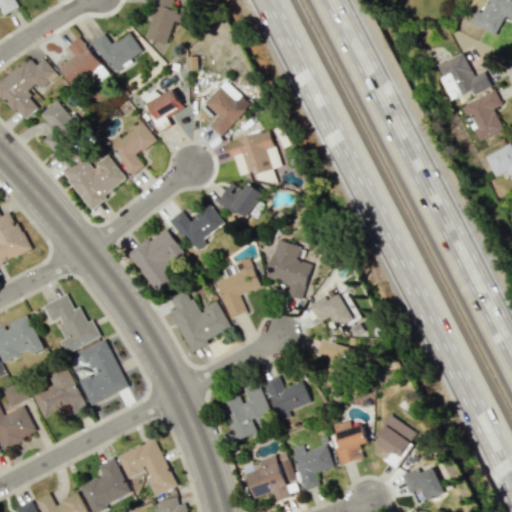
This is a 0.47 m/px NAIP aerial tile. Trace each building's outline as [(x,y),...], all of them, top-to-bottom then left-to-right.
[(0,0),(0,9),(3,15),(18,7),(13,0),(0,0)] [(156,0),(146,38),(167,44),(178,0),(156,0)] [(469,22),(494,35),(504,16),(511,19),(511,0),(486,0),(480,12),(476,9),(469,22)] [(92,40),(113,71),(142,51),(130,32),(112,44),(104,33),(92,40)] [(59,68),(74,86),(101,64),(79,36),(67,46),(74,55),(59,68)] [(436,65),(451,98),(471,89),(474,94),(492,86),(484,71),(474,75),(463,52),(436,65)] [(0,79),(0,95),(14,114),(18,110),(25,118),(40,107),(27,89),(37,81),(42,87),(58,75),(45,58),(35,65),(29,57),(0,79)] [(250,103),(225,80),(204,102),(218,115),(209,125),(220,135),(250,103)] [(184,107),(173,88),(145,104),(160,130),(171,124),(167,116),(184,107)] [(502,104),(495,89),(460,105),(465,116),(470,114),(476,127),(473,129),(478,140),(503,129),(493,108),(502,104)] [(40,114),(52,128),(41,138),(53,152),(84,125),(72,111),(69,113),(56,99),(40,114)] [(132,174),(144,165),(136,155),(156,140),(143,121),(121,137),(118,134),(108,141),(132,174)] [(238,175),(254,171),(255,176),(262,174),(262,172),(280,166),(269,129),(228,142),(238,175)] [(493,176),(506,170),(511,181),(511,180),(511,146),(510,143),(484,155),(493,176)] [(127,179),(108,155),(92,168),(74,144),(58,156),(67,168),(62,171),(90,208),(127,179)] [(247,216),(263,192),(247,182),(243,190),(231,182),(218,203),(233,213),(236,209),(247,216)] [(170,219),(195,252),(206,243),(203,239),(224,222),(210,204),(189,220),(182,210),(170,219)] [(0,263),(31,249),(12,211),(1,216),(0,213),(0,263)] [(129,253),(159,296),(180,281),(167,264),(184,252),(166,227),(129,253)] [(302,299),(312,263),(295,258),(299,245),(277,239),(266,277),(290,283),(287,295),(302,299)] [(261,286),(249,257),(224,267),(227,276),(216,281),(231,318),(247,312),(240,294),(261,286)] [(170,297),(175,307),(170,309),(190,349),(232,329),(218,301),(199,310),(188,288),(170,297)] [(318,322),(331,315),(337,327),(354,319),(340,292),(327,298),(326,295),(309,303),(318,322)] [(101,337),(92,319),(87,321),(80,306),(74,308),(67,293),(44,304),(52,321),(57,319),(66,338),(60,341),(66,353),(101,337)] [(29,350),(31,354),(43,348),(27,314),(10,322),(11,324),(0,329),(0,355),(3,362),(29,350)] [(90,404),(128,387),(106,338),(81,350),(91,373),(79,378),(90,404)] [(352,346),(320,339),(317,355),(328,357),(323,383),(344,387),(352,346)] [(68,367),(50,375),(54,385),(33,395),(44,417),(65,407),(69,415),(87,407),(68,367)] [(289,410),(311,402),(303,380),(284,387),(279,375),(264,381),(279,420),(291,416),(289,410)] [(235,439),(275,424),(259,382),(244,387),(249,400),(243,403),(239,393),(220,401),(228,421),(235,439)] [(11,406),(27,398),(20,383),(4,390),(11,406)] [(0,439),(4,448),(37,432),(24,405),(4,414),(0,405),(0,439)] [(385,461),(396,467),(418,431),(388,414),(383,423),(385,425),(375,441),(391,451),(385,461)] [(340,465),(363,457),(359,445),(368,442),(362,424),(330,434),(340,465)] [(128,478),(145,470),(156,495),(177,485),(155,438),(118,455),(128,478)] [(326,444),(305,451),(303,444),(291,448),(305,489),(319,484),(315,472),(333,466),(326,444)] [(253,497),(273,492),(276,500),(290,496),(286,482),(295,479),(287,453),(244,464),(253,497)] [(80,485),(93,511),(131,493),(114,457),(98,465),(102,474),(80,485)] [(436,463),(403,475),(413,504),(446,493),(436,463)] [(88,511),(79,492),(55,503),(50,492),(37,498),(43,511),(88,511)] [(187,511),(186,503),(179,504),(177,496),(155,500),(157,511),(187,511)] [(38,511),(32,500),(15,507),(17,511),(38,511)]
